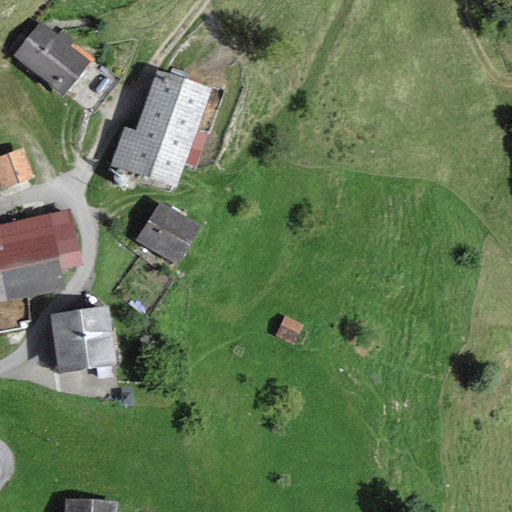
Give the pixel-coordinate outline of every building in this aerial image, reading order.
[(14,54),(13,56),(64,96),(93,61),(42,20),(38,25),(32,20),(8,49),(14,54)] [(136,130),(124,126),(111,165),(177,187),(210,88),(156,71),(136,130)] [(24,148),(0,157),(0,178),(3,186),(34,175),(24,148)] [(200,225),(160,201),(136,241),(176,265),(200,225)] [(69,208),(0,224),(0,302),(65,287),(61,269),(82,264),(69,208)] [(116,364),(107,306),(50,315),(58,373),(116,364)] [(302,325),(284,317),(275,337),(294,345),(302,325)] [(116,511),(117,501),(65,498),(63,511),(116,511)]
